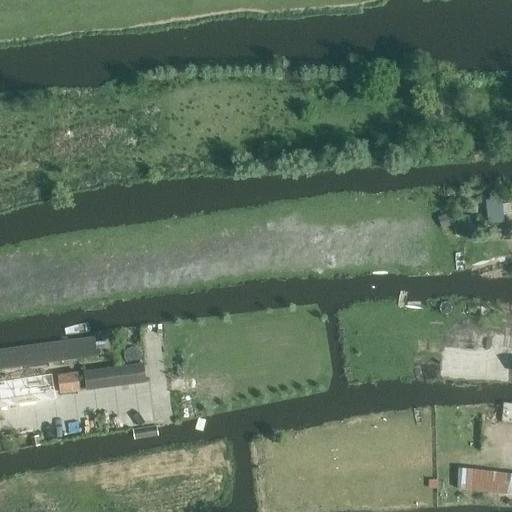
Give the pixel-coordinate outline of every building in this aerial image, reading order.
[(502,203),(487,205),(489,227),(504,226),(502,203)] [(0,350),(0,370),(97,357),(95,338),(0,350)] [(146,382),(144,364),(84,372),(86,390),(146,382)] [(58,375),(60,393),(81,391),(79,372),(58,375)] [(0,383),(0,405),(54,397),(51,376),(0,383)] [(38,436),(30,437),(32,445),(40,444),(38,436)] [(511,474),(461,468),(458,489),(511,495),(511,474)]
